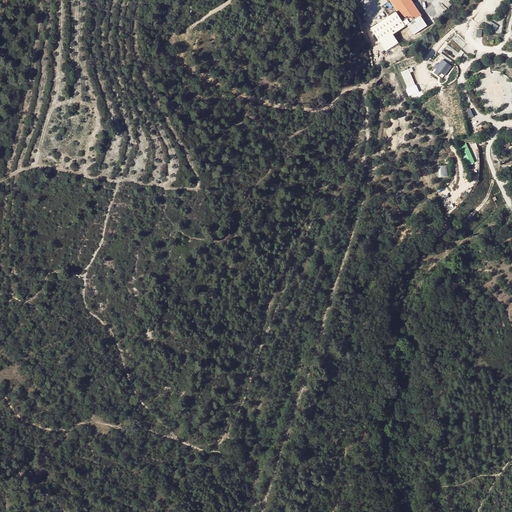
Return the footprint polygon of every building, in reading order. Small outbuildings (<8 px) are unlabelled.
[(408,24),(414,34),(427,25),(421,15),(422,15),(413,1),(412,0),(390,0),(393,5),(406,25),(408,24)] [(406,25),(396,11),(370,28),(385,51),(399,42),(393,34),(406,25)] [(441,77),(443,74),(447,77),(453,65),(441,58),(435,69),(437,70),(435,74),(441,77)] [(468,142),(461,145),(468,165),(475,162),(468,142)] [(437,177),(449,176),(448,165),(437,166),(437,177)]
